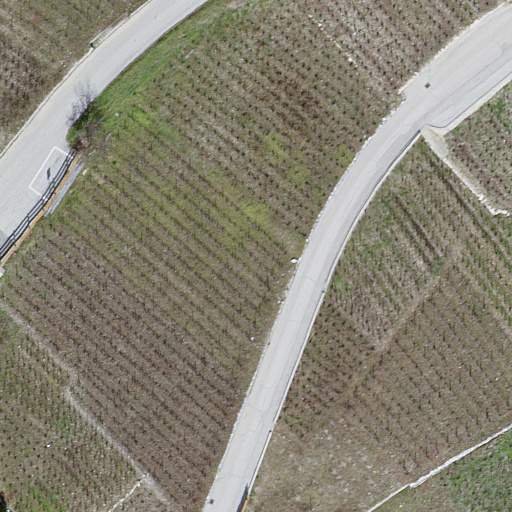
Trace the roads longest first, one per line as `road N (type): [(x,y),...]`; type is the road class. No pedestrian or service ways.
road 1 (unclassified): [(511,17),(470,45),(347,172),(216,511)]
road 2 (unclassified): [(0,175),(131,32),(176,0)]
